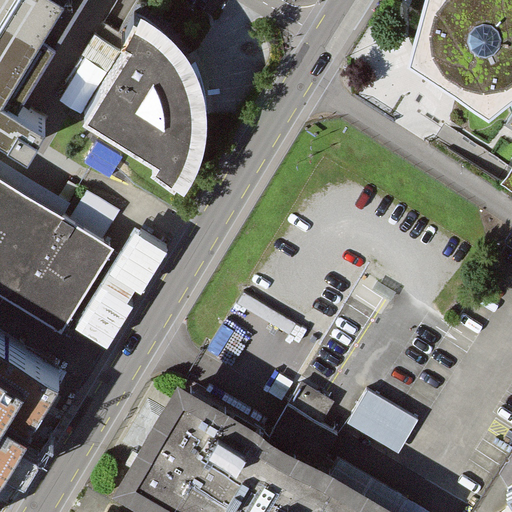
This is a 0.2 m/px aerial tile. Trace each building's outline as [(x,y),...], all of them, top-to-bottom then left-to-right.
[(0,0),(0,2),(60,40),(85,0),(0,0)] [(511,0),(440,0),(425,52),(510,106),(511,105),(511,0)] [(150,25),(141,19),(137,29),(133,25),(121,49),(128,52),(83,126),(155,170),(150,176),(187,196),(190,193),(197,178),(202,163),(205,148),(206,134),(205,122),(205,103),(203,91),(199,81),(195,72),(188,61),(183,53),(173,45),(159,32),(150,25)] [(122,244),(0,169),(0,284),(70,327),(122,244)] [(413,511),(418,504),(196,369),(130,481),(185,511),(413,511)]
